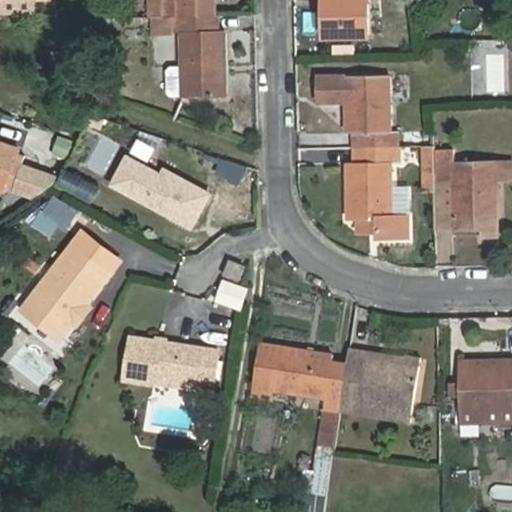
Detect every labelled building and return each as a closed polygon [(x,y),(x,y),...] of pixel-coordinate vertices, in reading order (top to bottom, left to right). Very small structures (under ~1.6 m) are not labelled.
[(170,0),(171,16),(218,15),(217,0),(170,0)] [(324,0),(326,36),(369,35),(368,0),(324,0)] [(171,16),(163,16),(153,16),(154,34),(170,34),(170,31),(183,31),(183,95),(227,94),(225,32),(218,32),(218,15),(171,16)] [(166,66),(166,96),(179,96),(179,66),(166,66)] [(356,147),(400,147),(399,131),(391,131),(391,102),(406,102),(405,76),(346,77),(346,131),(356,131),(356,147)] [(20,148),(0,141),(0,188),(5,191),(7,184),(36,194),(52,185),(56,177),(15,162),(20,148)] [(400,164),(400,147),(356,147),(356,163),(349,164),(349,217),(358,217),(357,226),(378,226),(378,238),(409,238),(408,218),(392,218),(391,164),(400,164)] [(434,150),(435,228),(483,228),(483,237),(499,237),(498,180),(498,162),(454,163),(454,150),(434,150)] [(129,156),(114,183),(192,225),(207,199),(209,194),(164,169),(161,174),(129,156)] [(511,162),(498,162),(498,180),(511,179),(511,162)] [(82,206),(60,191),(49,205),(72,221),(82,206)] [(86,228),(74,242),(82,249),(113,273),(125,258),(86,228)] [(185,252),(190,234),(172,228),(166,246),(185,252)] [(74,242),(48,275),(56,281),(82,249),(74,242)] [(56,281),(48,275),(21,309),(61,341),(113,273),(82,249),(56,281)] [(239,280),(245,265),(230,259),(224,274),(239,280)] [(246,289),(224,278),(215,296),(237,307),(246,289)] [(151,377),(192,384),(190,390),(208,394),(210,382),(215,352),(128,338),(122,378),(150,383),(151,377)] [(341,411),(349,364),(332,361),(333,354),(262,342),(254,397),(271,400),(273,390),(325,399),(323,408),(341,411)] [(362,366),(349,364),(341,411),(355,413),(357,402),(411,411),(418,367),(363,358),(362,366)] [(462,423),(511,423),(511,363),(462,363),(462,423)] [(190,390),(192,384),(151,377),(150,383),(190,390)]
